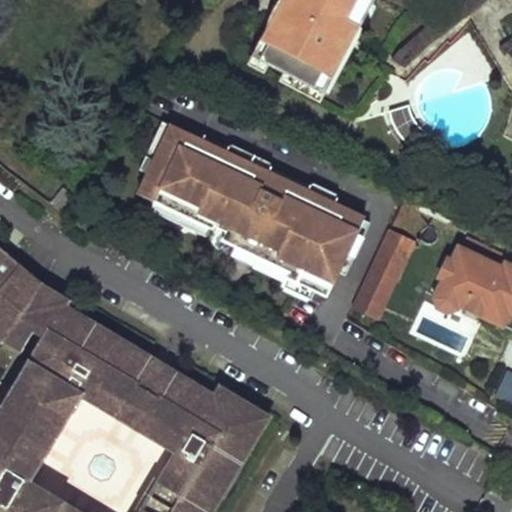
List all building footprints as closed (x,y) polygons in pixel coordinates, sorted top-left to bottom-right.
[(259,60),(314,89),(324,94),(372,0),(283,0),(292,5),(290,9),(281,4),(271,23),(275,25),(273,30),(268,27),(260,42),(267,46),(259,60)] [(412,149),(422,155),(431,136),(423,130),(417,124),(414,120),(410,113),(409,106),(389,112),(391,120),(395,130),(400,137),(406,143),(412,149)] [(169,127),(161,124),(139,171),(147,175),(169,127)] [(362,219),(169,127),(147,175),(136,195),(152,203),(208,229),(211,231),(213,228),(215,223),(226,228),(223,233),(220,242),(233,248),(287,274),(284,280),(313,293),(325,299),(362,219)] [(204,237),(208,229),(152,203),(148,211),(204,237)] [(226,228),(215,223),(213,228),(223,233),(226,228)] [(412,243),(388,231),(351,310),(375,322),(412,243)] [(464,240),(458,251),(475,260),(481,248),(464,240)] [(284,280),(287,274),(233,248),(229,256),(283,282),(284,280)] [(443,282),(435,300),(438,309),(446,313),(455,310),(458,304),(511,330),(511,269),(508,268),(510,263),(481,248),(475,260),(458,251),(451,266),(445,263),(438,280),(443,282)] [(0,511),(207,511),(233,469),(238,472),(273,415),(219,382),(214,391),(69,303),(72,298),(42,280),(19,262),(16,266),(0,253),(0,511)] [(309,301),(313,293),(284,280),(283,282),(280,288),(309,301)] [(213,511),(238,472),(233,469),(207,511),(213,511)]
